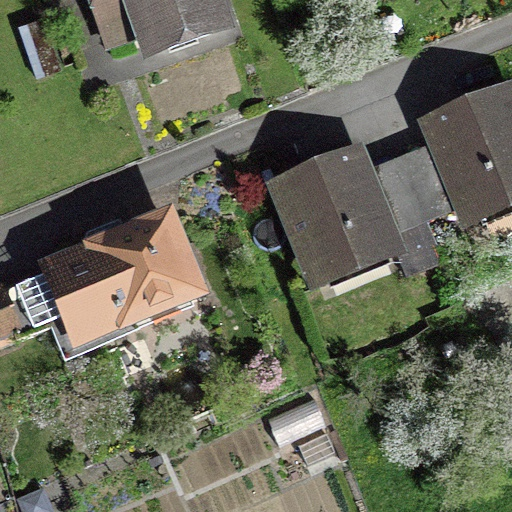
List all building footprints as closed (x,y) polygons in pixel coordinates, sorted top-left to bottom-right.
[(90,0),(107,50),(140,39),(144,50),(217,26),(207,0),(90,0)] [(32,81),(56,73),(39,26),(15,34),(32,81)] [(511,115),(505,98),(426,130),(465,223),(511,203),(511,115)] [(391,253),(353,160),(275,192),(313,286),(391,253)] [(194,297),(164,224),(121,241),(115,226),(85,238),(91,254),(54,269),(55,272),(0,293),(0,311),(13,345),(75,321),(83,342),(194,297)] [(17,511),(50,511),(43,491),(13,503),(17,511)]
